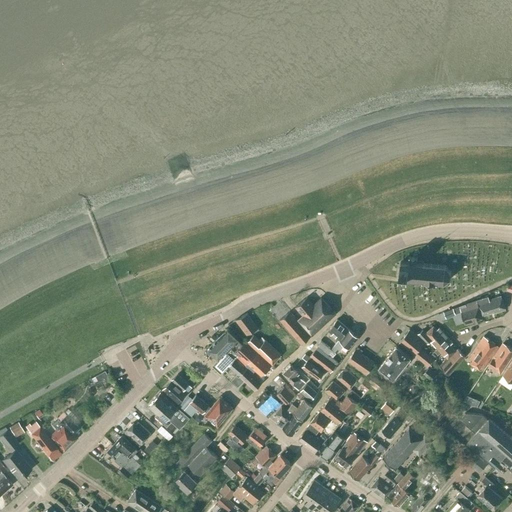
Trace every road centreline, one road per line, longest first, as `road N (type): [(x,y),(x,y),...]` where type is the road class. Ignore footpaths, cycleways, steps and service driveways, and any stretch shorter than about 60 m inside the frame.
road 1 (track): [(0,303),(105,253),(393,155),(511,145)]
road 2 (tertiary): [(178,344),(250,301),(342,268)]
road 3 (tertiary): [(342,268),(438,232),(511,235)]
road 4 (residential): [(244,404),(353,299)]
road 5 (tertiary): [(39,488),(141,387)]
